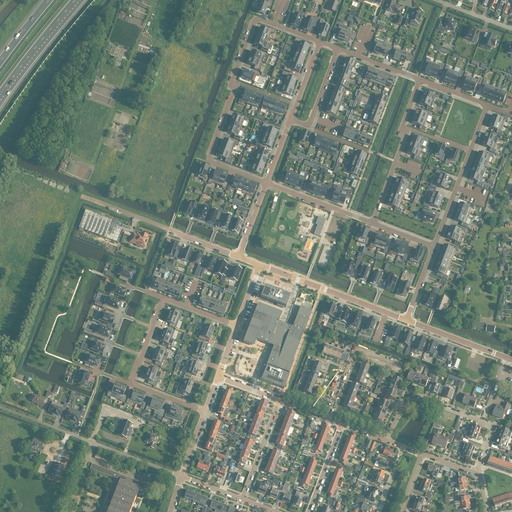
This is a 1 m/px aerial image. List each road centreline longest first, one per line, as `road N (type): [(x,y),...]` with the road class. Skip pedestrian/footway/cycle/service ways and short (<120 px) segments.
road 1 (residential): [(266,182),(208,160),(256,20)]
road 2 (residential): [(163,297),(131,384),(206,412)]
road 3 (residential): [(91,200),(238,257)]
road 4 (residential): [(406,320),(259,264)]
road 5 (residential): [(388,440),(402,407),(418,398),(483,422)]
road 6 (motorway): [(0,97),(75,0)]
